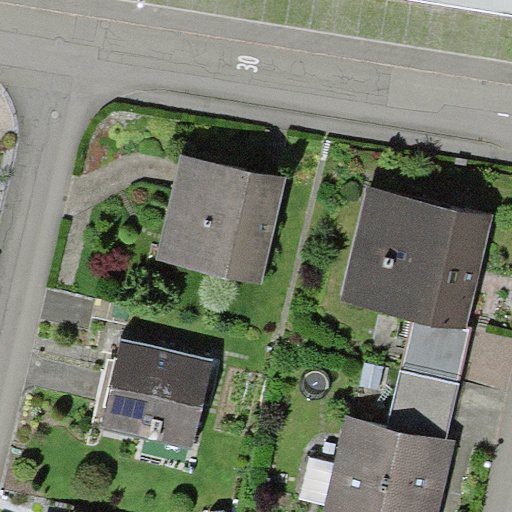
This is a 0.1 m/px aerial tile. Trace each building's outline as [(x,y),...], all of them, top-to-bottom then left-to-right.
[(511,0),(454,0),(511,9),(511,0)] [(276,168),(188,149),(168,238),(256,257),(276,168)] [(496,206),(367,176),(340,292),(415,309),(469,322),(496,206)] [(415,309),(402,362),(457,375),(469,322),(415,309)] [(205,352),(126,333),(108,408),(187,427),(205,352)] [(402,362),(391,414),(445,426),(457,375),(402,362)] [(391,414),(349,404),(323,511),(435,511),(455,428),(445,426),(391,414)]
